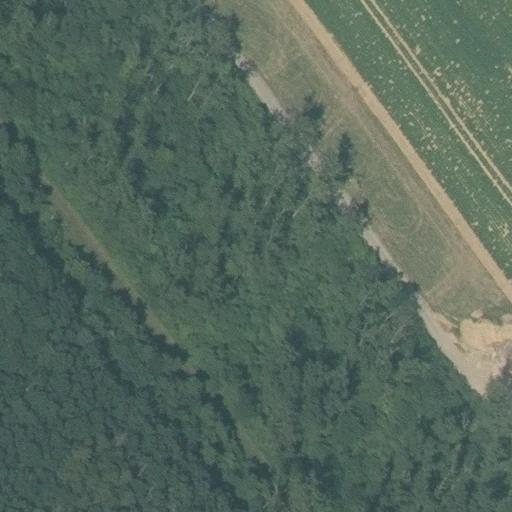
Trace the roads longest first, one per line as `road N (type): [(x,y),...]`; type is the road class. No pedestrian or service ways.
road 1 (track): [(166,0),(511,433)]
road 2 (track): [(262,511),(0,172)]
